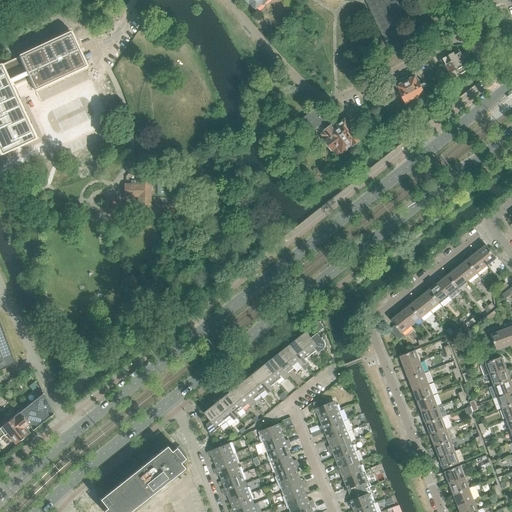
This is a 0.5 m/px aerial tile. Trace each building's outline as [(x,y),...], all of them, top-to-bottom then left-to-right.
[(264,4),(268,0),(247,0),(256,10),(264,4)] [(368,0),(366,1),(392,56),(417,44),(412,32),(406,35),(401,25),(407,22),(396,0),(391,3),(389,0),(368,0)] [(0,155),(32,140),(3,82),(77,46),(75,41),(71,43),(63,28),(0,58),(0,155)] [(464,65),(470,62),(466,54),(462,56),(459,50),(449,55),(449,56),(443,59),(446,65),(450,73),(457,70),(459,75),(467,71),(464,65)] [(425,93),(423,89),(418,80),(418,81),(415,76),(409,79),(407,77),(405,78),(401,80),(403,83),(397,86),(399,91),(406,104),(415,99),(417,98),(418,100),(425,96),(424,94),(425,93)] [(378,98),(374,91),(365,96),(369,103),(378,98)] [(355,133),(352,129),(345,120),(338,125),(327,120),(330,118),(329,115),(327,112),(325,109),(323,107),(320,105),(300,120),(301,121),(302,125),(304,128),(310,133),(323,123),(331,127),(322,135),(327,142),(327,144),(328,146),(329,147),(330,148),(332,149),(333,149),(338,156),(360,140),(355,133)] [(150,178),(140,178),(140,187),(124,187),(124,197),(140,197),(140,226),(150,226),(150,220),(174,220),(174,210),(150,209),(150,178)] [(496,258),(486,245),(485,246),(484,245),(479,248),(480,250),(476,253),(487,266),(496,258)] [(487,266),(476,253),(472,256),(471,255),(466,259),(467,260),(477,274),(487,266)] [(477,274),(467,260),(466,261),(465,260),(461,263),(462,265),(457,268),(468,281),(477,274)] [(468,281),(457,268),(453,271),(452,270),(448,274),(448,275),(459,288),(468,281)] [(459,288),(448,275),(447,276),(447,275),(442,278),(443,279),(439,283),(449,296),(452,299),(454,299),(460,293),(461,291),(458,288),(459,288)] [(449,296),(439,283),(434,286),(434,285),(429,289),(430,290),(429,290),(440,303),(449,296)] [(440,303),(429,290),(429,291),(428,290),(423,293),(424,294),(420,298),(430,311),(440,303)] [(430,311),(420,298),(416,301),(415,300),(410,304),(411,305),(410,305),(421,318),(430,311)] [(421,318),(410,305),(410,306),(409,305),(404,308),(405,309),(401,313),(412,326),(421,318)] [(402,333),(412,326),(401,313),(397,316),(396,315),(391,319),(392,320),(391,320),(395,325),(390,329),(399,340),(404,336),(402,333)] [(325,342),(318,333),(324,327),(319,321),(310,329),(311,332),(309,334),(306,332),(298,339),(310,354),(316,350),(319,353),(324,349),(325,347),(326,345),(326,344),(325,342)] [(0,370),(12,365),(13,364),(14,364),(14,363),(14,362),(14,361),(0,323),(0,370)] [(511,326),(503,330),(509,346),(511,344),(511,326)] [(509,346),(503,330),(491,334),(497,350),(498,350),(499,351),(504,349),(504,348),(509,346)] [(310,354),(298,339),(289,345),(305,364),(308,362),(305,358),(310,354)] [(305,364),(289,345),(281,352),(288,361),(293,368),(299,363),(302,366),(305,364)] [(420,362),(416,350),(400,356),(400,357),(399,358),(401,363),(403,363),(405,368),(420,362)] [(293,368),(288,361),(281,352),(272,359),(288,378),(290,376),(288,372),(293,368)] [(506,368),(504,364),(505,363),(503,357),(502,358),(501,357),(486,363),(480,365),(485,377),(490,375),(506,368)] [(288,378),(272,359),(264,366),(276,382),(282,377),(285,380),(288,378)] [(425,373),(420,362),(405,368),(406,373),(405,373),(407,379),(409,378),(409,379),(425,373)] [(276,382),(264,366),(255,372),(271,391),(273,389),(271,386),(276,382)] [(511,379),(509,373),(507,373),(506,368),(490,375),(494,386),(510,380),(510,379),(511,379)] [(271,391),(255,372),(247,379),(259,395),(265,391),(268,394),(271,391)] [(429,384),(425,373),(409,379),(409,380),(408,380),(410,386),(411,385),(413,390),(429,384)] [(259,395),(247,379),(238,386),(254,405),(256,402),(254,399),(259,395)] [(511,391),(511,381),(511,380),(510,380),(494,386),(498,397),(511,391)] [(433,396),(429,384),(413,390),(415,395),(414,396),(416,401),(417,401),(418,401),(433,396)] [(254,405),(238,386),(230,392),(243,408),(248,404),(251,407),(254,405)] [(473,393),(470,386),(464,388),(467,395),(473,393)] [(53,414),(41,391),(37,395),(38,397),(28,405),(42,422),(53,414)] [(288,397),(283,391),(278,395),(283,401),(288,397)] [(511,391),(498,397),(503,408),(511,404),(511,391)] [(243,408),(230,392),(222,399),(237,418),(239,416),(237,413),(243,408)] [(438,407),(433,396),(418,401),(418,402),(416,403),(419,408),(420,408),(422,413),(438,407)] [(237,418),(222,399),(213,406),(226,422),(231,417),(234,420),(237,418)] [(341,411),(338,405),(335,406),(333,402),(327,404),(325,399),(313,403),(315,409),(312,410),(314,414),(319,412),(321,418),(341,411)] [(511,417),(511,404),(503,408),(507,420),(511,417)] [(42,422),(28,405),(22,410),(21,408),(17,411),(18,413),(30,427),(32,430),(42,422)] [(226,422),(213,406),(204,413),(210,420),(206,424),(211,435),(220,426),(226,422)] [(442,418),(438,407),(422,413),(424,417),(422,418),(425,424),(426,423),(426,424),(442,418)] [(341,422),(339,418),(343,416),(341,411),(321,418),(324,425),(319,426),(321,430),(341,422)] [(27,430),(30,427),(18,413),(16,415),(1,427),(0,428),(0,430),(4,436),(6,434),(15,444),(29,432),(27,430)] [(446,429),(442,418),(426,424),(425,425),(427,430),(429,430),(431,435),(452,427),(446,429)] [(349,431),(347,425),(343,427),(341,422),(321,430),(322,434),(327,432),(329,438),(349,431)] [(281,435),(278,429),(283,427),(282,423),(261,431),(263,436),(259,437),(262,443),(281,435)] [(456,438),(452,427),(431,435),(432,440),(431,440),(433,446),(435,445),(435,446),(451,440),(456,438)] [(353,441),(349,431),(329,438),(332,445),(327,447),(329,450),(349,442),(353,441)] [(290,443),(288,440),(283,442),(281,435),(262,443),(264,449),(267,448),(269,452),(287,444),(290,443)] [(455,452),(451,440),(435,446),(435,447),(434,447),(436,453),(437,452),(439,457),(455,452)] [(357,451),(354,445),(351,447),(349,442),(329,450),(330,454),(335,452),(337,458),(357,451)] [(289,455),(286,449),(291,447),(290,443),(287,444),(269,452),(270,456),(267,457),(269,463),(289,455)] [(236,453),(233,447),(230,448),(228,444),(207,452),(209,456),(214,454),(216,461),(236,453)] [(166,446),(99,499),(106,508),(103,511),(128,511),(184,468),(179,463),(184,459),(184,458),(175,448),(170,452),(166,446)] [(357,462),(356,458),(359,457),(357,451),(337,458),(340,465),(335,467),(336,470),(357,462)] [(459,463),(455,452),(439,457),(441,462),(440,463),(442,468),(443,468),(444,469),(459,463)] [(236,464),(234,460),(238,459),(236,453),(216,461),(219,467),(214,469),(215,473),(236,464)] [(298,463),(296,460),(291,462),(289,455),(269,463),(272,469),(275,468),(277,472),(298,463)] [(365,471),(362,465),(359,466),(357,462),(336,470),(338,474),(343,472),(345,478),(365,471)] [(297,475),(294,469),(299,467),(298,463),(277,472),(278,476),(275,477),(277,483),(297,475)] [(243,473),(241,467),(238,469),(236,464),(215,473),(217,476),(222,474),(224,481),(243,473)] [(465,477),(461,466),(445,472),(445,473),(444,473),(446,479),(448,478),(449,483),(465,477)] [(365,482),(364,478),(367,477),(365,471),(345,478),(348,485),(343,487),(345,491),(347,490),(349,495),(362,490),(359,485),(365,482)] [(244,485),(242,481),(246,479),(243,473),(224,481),(227,487),(222,489),(223,493),(244,485)] [(306,483),(304,480),(299,482),(297,475),(277,483),(280,489),(283,488),(285,492),(287,491),(306,483)] [(469,489),(465,477),(449,483),(451,488),(450,489),(452,494),(454,494),(454,495),(469,489)] [(305,495),(302,489),(307,487),(306,483),(287,491),(285,492),(286,496),(283,497),(285,503),(287,502),(305,495)] [(251,493),(249,487),(246,488),(244,485),(223,493),(225,496),(229,494),(232,501),(251,493)] [(473,499),(480,496),(477,486),(470,489),(469,489),(454,495),(453,496),(455,501),(456,501),(458,506),(474,500),(473,499)] [(375,503),(372,498),(369,499),(367,494),(364,496),(362,490),(349,495),(352,500),(347,502),(348,506),(353,504),(356,511),(375,503)] [(233,511),(252,505),(250,500),(254,499),(251,493),(232,501),(235,507),(230,509),(230,511),(233,511)] [(293,511),(314,504),(312,500),(307,502),(305,495),(287,502),(285,503),(288,509),(291,508),(293,511)] [(475,511),(478,511),(474,500),(458,506),(460,511),(459,511),(458,511),(475,511)] [(374,511),(374,510),(377,509),(375,503),(356,511),(374,511)]
